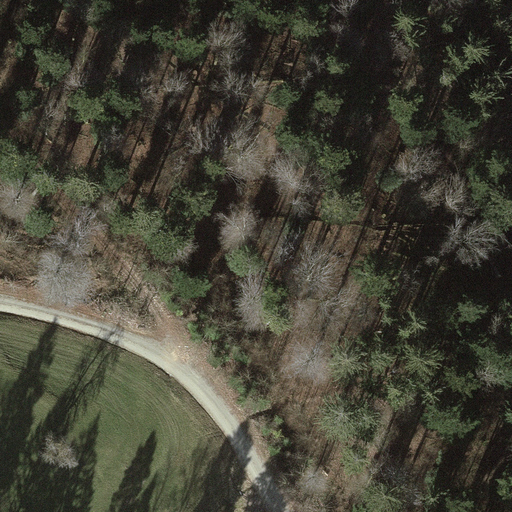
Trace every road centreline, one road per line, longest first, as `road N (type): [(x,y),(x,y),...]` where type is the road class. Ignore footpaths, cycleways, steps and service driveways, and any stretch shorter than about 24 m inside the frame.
road 1 (track): [(217,391),(0,123)]
road 2 (track): [(0,300),(111,327),(217,391)]
road 3 (track): [(139,344),(122,449),(56,511)]
